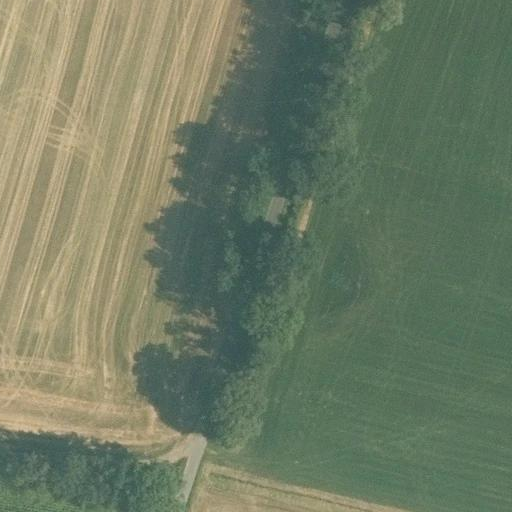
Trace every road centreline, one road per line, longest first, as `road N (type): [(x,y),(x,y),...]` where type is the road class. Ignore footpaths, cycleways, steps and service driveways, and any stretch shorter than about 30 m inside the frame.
road 1 (unclassified): [(199,436),(342,0)]
road 2 (track): [(199,436),(137,465),(0,448)]
